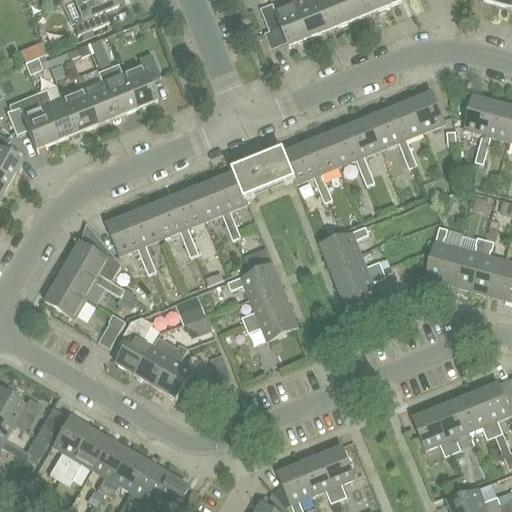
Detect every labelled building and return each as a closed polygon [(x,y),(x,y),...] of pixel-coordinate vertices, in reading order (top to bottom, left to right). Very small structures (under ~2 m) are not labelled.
[(77,0),(74,1),(82,23),(74,26),(79,38),(109,26),(105,14),(119,9),(116,2),(116,0),(77,0)] [(310,42),(330,34),(316,0),(308,0),(295,5),(310,42)] [(316,0),(330,34),(350,26),(339,0),(316,0)] [(339,0),(350,26),(370,17),(362,0),(339,0)] [(362,0),(370,17),(390,9),(386,0),(362,0)] [(386,0),(390,9),(410,1),(409,0),(386,0)] [(511,11),(511,0),(497,0),(496,7),(511,11)] [(289,50),(310,42),(295,5),(276,13),(273,7),(260,12),(270,36),(282,31),(289,50)] [(87,48),(90,57),(104,51),(100,43),(87,48)] [(80,61),(90,57),(87,48),(77,52),(80,61)] [(121,76),(136,112),(157,104),(149,85),(161,80),(151,57),(138,62),(141,68),(121,76)] [(40,61),(24,67),(30,80),(45,73),(40,61)] [(136,112),(121,76),(119,69),(99,77),(101,84),(116,121),(136,112)] [(96,129),(116,121),(101,84),(81,92),(96,129)] [(76,137),(96,129),(81,92),(61,100),(76,137)] [(61,100),(51,105),(47,93),(37,97),(56,145),(76,137),(61,100)] [(411,105),(424,136),(445,127),(433,96),(411,105)] [(35,153),(56,145),(37,97),(16,106),(18,111),(6,115),(16,139),(28,134),(35,153)] [(473,100),(464,133),(483,138),(479,152),(487,154),(491,140),(487,139),(496,106),(473,100)] [(407,143),(424,136),(411,105),(390,113),(402,145),(407,143)] [(509,145),(511,134),(511,110),(496,106),(487,139),(491,140),(509,145)] [(390,113),(369,122),(381,153),(398,147),(404,160),(412,157),(407,143),(402,145),(390,113)] [(364,160),(381,153),(369,122),(347,130),(360,162),(364,160)] [(347,130),(326,139),(339,171),(356,164),(362,177),(370,174),(364,160),(360,162),(347,130)] [(456,136),(447,136),(448,151),(457,150),(456,136)] [(0,178),(10,184),(21,165),(3,154),(10,144),(0,137),(0,178)] [(322,177),(339,171),(326,139),(305,148),(318,179),(322,177)] [(305,148),(285,156),(284,156),(295,183),(294,183),(296,188),(314,181),(319,194),(328,191),(322,177),(318,179),(305,148)] [(479,152),(475,166),(484,168),(487,154),(479,152)] [(284,156),(285,156),(284,154),(258,164),(270,193),(294,183),(295,183),(284,156)] [(412,157),(404,160),(409,173),(418,170),(412,157)] [(246,203),(270,193),(258,164),(233,174),(234,176),(235,176),(246,203)] [(370,174),(362,177),(367,190),(375,187),(370,174)] [(248,208),(246,203),(235,176),(234,176),(214,185),(226,216),(231,215),(248,208)] [(0,201),(10,184),(0,178),(0,201)] [(214,185),(193,193),(205,225),(222,218),(228,231),(236,228),(231,215),(226,216),(214,185)] [(328,191),(319,194),(325,208),(333,204),(328,191)] [(188,232),(205,225),(193,193),(171,202),(184,234),(188,232)] [(475,200),(472,212),(485,215),(488,204),(475,200)] [(171,202),(150,211),(163,242),(180,235),(186,249),(194,245),(188,232),(184,234),(171,202)] [(146,249),(163,242),(150,211),(129,219),(142,251),(146,249)] [(129,219),(107,228),(120,260),(138,252),(143,266),(151,262),(146,249),(142,251),(129,219)] [(236,228),(228,231),(233,245),(241,241),(236,228)] [(498,233),(490,230),(487,240),(495,243),(498,233)] [(330,271),(361,258),(356,244),(369,239),(366,231),(321,249),(330,271)] [(449,288),(459,251),(443,247),(445,242),(446,242),(448,233),(439,231),(435,244),(425,282),(449,288)] [(472,295),(486,244),(478,241),(475,250),(476,250),(475,255),(459,251),(449,288),(472,295)] [(101,279),(112,286),(122,269),(100,243),(94,253),(81,246),(69,266),(98,283),(101,279)] [(495,301),(505,264),(489,259),(491,254),(492,255),(494,246),(486,244),(472,295),(495,301)] [(194,245),(186,249),(191,262),(199,259),(194,245)] [(338,292),(383,273),(380,266),(367,271),(361,258),(330,271),(338,292)] [(151,262),(143,266),(149,279),(157,276),(151,262)] [(511,305),(511,265),(505,264),(495,301),(511,305)] [(113,287),(112,286),(101,279),(98,283),(69,266),(57,286),(87,303),(96,287),(109,294),(113,287)] [(250,303),(282,290),(273,268),(228,287),(231,295),(245,289),(250,303)] [(383,273),(338,292),(347,313),(378,301),(373,287),(386,282),(383,273)] [(75,323),(87,303),(57,286),(46,306),(75,323)] [(113,287),(109,294),(120,301),(121,302),(123,298),(126,294),(113,287)] [(245,329),(290,311),(282,290),(250,303),(255,316),(242,321),(245,329)] [(120,301),(116,306),(130,314),(135,305),(123,298),(121,302),(120,301)] [(198,299),(181,306),(189,327),(192,326),(207,320),(198,299)] [(366,318),(362,308),(351,312),(356,323),(366,318)] [(290,311),(245,329),(248,337),(262,332),(267,346),(299,333),(290,311)] [(113,318),(109,326),(122,333),(126,326),(113,318)] [(207,320),(192,326),(198,340),(212,334),(207,320)] [(154,350),(143,344),(153,328),(142,321),(131,326),(119,347),(126,351),(116,367),(137,379),(154,350)] [(156,391),(179,351),(160,340),(154,350),(137,379),(156,391)] [(282,352),(278,342),(269,345),(274,355),(282,352)] [(179,351),(156,391),(177,403),(194,373),(181,366),(188,353),(181,349),(179,351)] [(222,390),(233,385),(227,371),(216,375),(222,390)] [(511,381),(499,387),(511,418),(511,417),(511,381)] [(507,447),(503,438),(498,424),(511,419),(511,418),(499,387),(477,396),(499,450),(507,447)] [(0,420),(14,428),(26,408),(0,392),(0,420)] [(491,453),(499,450),(477,396),(456,405),(469,436),(482,431),(491,453)] [(456,441),(469,436),(456,405),(435,413),(453,458),(461,455),(456,441)] [(445,461),(453,458),(435,413),(413,422),(426,454),(440,448),(445,461)] [(47,448),(64,418),(56,414),(39,443),(47,448)] [(0,446),(2,448),(4,444),(14,428),(0,420),(0,446)] [(59,485),(89,433),(69,421),(52,450),(62,456),(49,479),(59,485)] [(92,474),(109,444),(89,433),(59,485),(68,490),(82,468),(92,474)] [(17,451),(4,444),(2,448),(0,446),(0,462),(0,463),(0,462),(0,451),(0,452),(13,459),(17,451)] [(104,498),(128,456),(109,444),(92,474),(104,481),(96,493),(104,498)] [(321,459),(339,504),(347,501),(342,488),(356,482),(343,450),(321,459)] [(17,451),(13,459),(25,466),(29,459),(17,451)] [(131,497),(148,467),(128,456),(104,498),(111,502),(119,489),(131,497)] [(331,508),(339,504),(321,459),(300,468),(313,499),(326,494),(331,508)] [(136,511),(148,511),(168,479),(148,467),(131,497),(142,503),(136,511)] [(302,511),(299,505),(313,499),(300,468),(278,477),(283,488),(291,507),(291,508),(292,511),(302,511)] [(460,478),(449,483),(454,494),(464,489),(460,478)] [(175,511),(188,490),(168,479),(148,511),(175,511)] [(276,492),(273,496),(285,511),(291,507),(283,488),(276,492)] [(449,511),(492,511),(501,509),(511,504),(511,501),(510,496),(484,506),(479,492),(447,505),(449,511)] [(102,499),(94,495),(87,506),(96,510),(102,499)]
